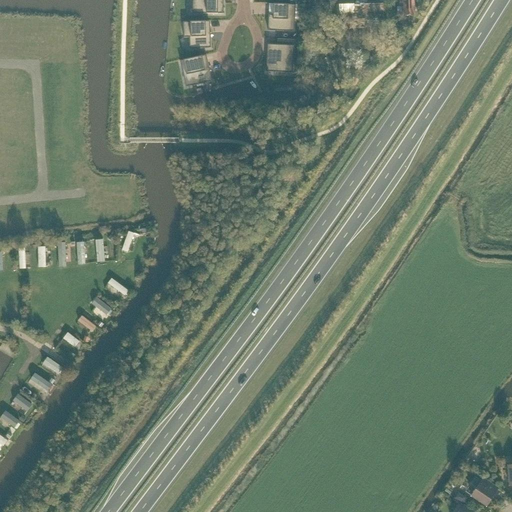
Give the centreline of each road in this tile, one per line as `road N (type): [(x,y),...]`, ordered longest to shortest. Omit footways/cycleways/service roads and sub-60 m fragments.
road 1 (trunk): [(472,0),(320,229),(108,511)]
road 2 (trunk): [(139,511),(340,243),(502,0)]
